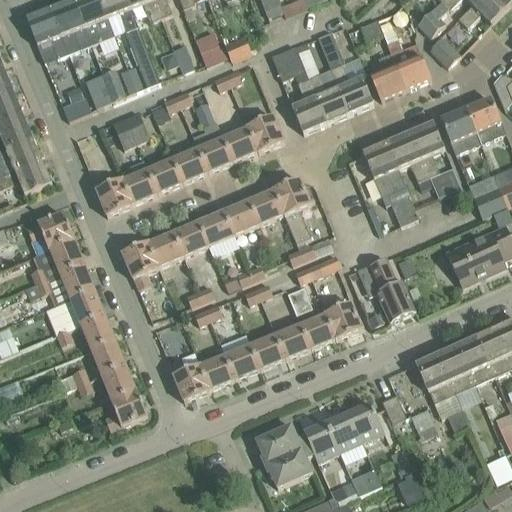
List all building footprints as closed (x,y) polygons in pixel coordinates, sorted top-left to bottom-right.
[(116,41),(111,29),(109,23),(100,0),(87,0),(76,4),(93,50),(116,41)] [(127,0),(100,0),(109,23),(121,18),(127,35),(139,31),(132,14),(127,0)] [(154,0),(127,0),(132,14),(145,9),(152,27),(154,26),(163,23),(154,0)] [(154,0),(163,23),(173,19),(166,0),(154,0)] [(180,0),(186,14),(193,11),(196,10),(192,0),(180,0)] [(261,0),(270,22),(273,21),(274,22),(283,19),(282,17),(284,17),(282,11),(278,0),(261,0)] [(331,2),(330,0),(304,0),(305,2),(308,10),(331,2)] [(450,0),(443,7),(420,29),(434,43),(447,30),(441,23),(450,14),(451,15),(466,1),(475,10),(475,12),(486,0),(450,0)] [(511,9),(511,7),(504,0),(486,0),(475,12),(461,26),(469,34),(483,20),(492,30),(511,9)] [(305,2),(282,11),(284,17),(286,21),(309,12),(308,10),(305,2)] [(82,54),(93,50),(76,4),(53,13),(63,40),(70,58),(82,53),(82,54)] [(193,11),(186,14),(190,26),(191,27),(198,24),(193,11)] [(63,40),(53,13),(28,23),(39,50),(46,69),(70,59),(70,58),(63,40)] [(369,45),(385,39),(380,25),(364,32),(369,45)] [(127,35),(149,92),(161,87),(139,31),(127,35)] [(396,34),(385,39),(393,59),(408,96),(433,85),(417,49),(404,55),(399,45),(400,44),(396,34)] [(222,54),(215,37),(197,45),(208,72),(232,62),(228,51),(222,54)] [(319,42),(332,73),(346,67),(333,37),(319,42)] [(232,62),(233,66),(254,58),(247,41),(227,48),(228,51),(232,62)] [(432,55),(448,72),(461,60),(445,43),(432,55)] [(196,74),(186,48),(175,53),(185,78),(196,74)] [(328,129),(296,52),(275,61),(285,87),(298,81),(308,106),(293,112),(305,139),(328,129)] [(175,57),(163,62),(168,74),(180,69),(175,57)] [(393,59),(380,64),(385,78),(372,83),(382,106),(408,96),(393,59)] [(340,92),(352,119),(375,109),(364,83),(369,81),(360,61),(346,67),(332,73),(333,74),(340,92)] [(137,71),(129,74),(138,96),(145,93),(137,71)] [(0,102),(15,96),(6,73),(0,75),(0,102)] [(105,79),(115,106),(127,101),(116,74),(105,79)] [(138,96),(129,74),(123,76),(131,98),(138,96)] [(244,86),(239,74),(228,79),(233,91),(244,86)] [(333,74),(310,84),(329,129),(352,119),(340,92),(333,74)] [(87,86),(98,113),(115,106),(105,79),(87,86)] [(233,91),(228,79),(216,83),(221,96),(233,91)] [(495,88),(507,117),(511,112),(511,82),(503,79),(495,88)] [(80,91),(67,96),(72,107),(85,101),(80,91)] [(178,101),(183,112),(194,107),(189,96),(178,100),(178,101)] [(0,128),(24,119),(15,97),(0,102),(0,128)] [(165,106),(170,117),(183,112),(178,101),(165,106)] [(64,112),(70,127),(92,117),(86,103),(64,112)] [(493,104),(468,114),(482,149),(507,139),(493,104)] [(194,141),(199,154),(210,178),(235,167),(220,132),(219,132),(209,107),(196,112),(206,136),(194,141)] [(482,149),(468,114),(442,124),(457,160),(472,153),(482,149)] [(141,118),(128,123),(138,148),(151,143),(141,118)] [(0,140),(2,140),(7,153),(34,142),(24,119),(0,128),(0,140)] [(275,120),(250,131),(261,158),(286,147),(275,120)] [(245,121),(220,132),(235,167),(259,157),(260,158),(261,158),(250,131),(249,131),(245,121)] [(138,148),(128,123),(115,129),(126,153),(138,148)] [(435,128),(411,138),(430,182),(432,181),(436,190),(441,202),(463,192),(454,172),(441,178),(434,160),(446,154),(435,128)] [(98,136),(83,142),(91,162),(105,157),(98,136)] [(411,138),(388,147),(400,174),(412,169),(419,187),(420,186),(430,182),(411,138)] [(0,182),(43,165),(34,142),(7,153),(12,165),(0,170),(0,182)] [(400,174),(388,147),(364,157),(375,184),(383,202),(387,212),(394,209),(412,202),(407,192),(400,174)] [(199,154),(174,164),(184,189),(210,178),(199,154)] [(353,165),(365,192),(370,190),(375,201),(378,200),(362,161),(353,165)] [(174,164),(149,175),(159,199),(184,189),(174,164)] [(43,165),(0,182),(0,195),(3,195),(21,187),(26,200),(53,189),(43,165)] [(124,184),(123,184),(134,210),(159,199),(149,175),(145,166),(131,172),(135,181),(125,185),(124,184)] [(134,210),(123,184),(110,190),(101,169),(90,174),(99,195),(98,195),(109,222),(134,210)] [(430,182),(420,186),(424,195),(436,190),(432,181),(430,182)] [(276,195),(287,220),(298,248),(313,241),(301,214),(312,209),(301,184),(276,195)] [(511,187),(500,193),(509,214),(511,212),(511,187)] [(509,214),(500,193),(475,202),(485,224),(494,220),(509,214)] [(275,196),(251,206),(261,229),(285,219),(286,220),(287,220),(276,195),(275,195),(275,196)] [(412,202),(394,209),(403,232),(422,224),(412,202)] [(251,206),(226,217),(235,240),(261,229),(251,206)] [(511,222),(509,214),(494,220),(499,232),(511,227),(511,222)] [(226,217),(200,227),(210,250),(235,240),(226,217)] [(52,254),(76,244),(66,218),(40,229),(28,234),(39,259),(52,254)] [(200,227),(175,238),(185,261),(190,273),(203,267),(209,283),(222,277),(215,260),(210,250),(200,227)] [(503,265),(511,260),(511,244),(507,232),(449,259),(464,291),(507,272),(503,265)] [(0,234),(0,249),(11,245),(6,233),(0,234)] [(150,247),(149,248),(160,273),(161,273),(161,271),(185,261),(175,238),(151,248),(150,247)] [(330,242),(302,254),(307,266),(335,254),(330,242)] [(50,284),(86,270),(76,245),(77,245),(76,244),(52,254),(39,259),(33,262),(39,276),(46,273),(50,284)] [(160,273),(149,248),(124,259),(135,285),(136,284),(145,306),(157,301),(148,279),(160,273)] [(307,266),(302,254),(289,260),(295,272),(307,266)] [(337,260),(309,272),(315,284),(342,273),(337,260)] [(390,264),(371,272),(381,297),(379,298),(392,328),(416,317),(403,287),(400,288),(390,264)] [(73,305),(96,295),(86,270),(50,284),(55,296),(50,298),(56,311),(73,305)] [(262,270),(251,275),(256,287),(267,282),(262,270)] [(315,284),(309,272),(297,278),(302,290),(315,284)] [(33,278),(38,289),(50,284),(46,273),(39,276),(33,278)] [(256,287),(251,275),(238,280),(243,292),(256,287)] [(50,284),(38,289),(43,301),(50,298),(55,296),(50,284)] [(270,289),(257,294),(262,306),(275,301),(270,289)] [(212,290),(200,295),(205,307),(217,302),(212,290)] [(306,293),(289,300),(298,320),(314,313),(306,293)] [(262,306),(257,294),(246,299),(251,311),(262,306)] [(83,330),(107,320),(96,295),(73,305),(77,316),(62,322),(62,324),(52,328),(53,330),(42,334),(46,345),(83,330)] [(205,307),(200,295),(188,300),(193,313),(205,307)] [(323,307),(327,318),(338,345),(364,334),(362,331),(348,297),(323,307)] [(219,309),(207,314),(212,326),(224,321),(219,309)] [(212,326),(207,314),(196,319),(201,331),(212,326)] [(327,320),(302,330),(312,354),(337,344),(337,345),(338,345),(327,318),(327,320)] [(372,323),(376,332),(386,328),(382,319),(372,323)] [(93,356),(117,346),(107,320),(83,330),(93,356)] [(511,326),(498,333),(511,363),(511,326)] [(302,330),(277,340),(287,365),(312,354),(302,330)] [(0,360),(17,355),(8,332),(0,334),(0,360)] [(511,363),(498,333),(478,342),(496,382),(511,374),(511,363)] [(74,347),(70,335),(57,341),(62,352),(74,347)] [(277,340),(251,350),(261,375),(287,365),(277,340)] [(478,342),(458,351),(476,391),(496,382),(478,342)] [(104,381),(127,371),(117,346),(93,356),(104,381)] [(251,350),(226,361),(236,385),(261,375),(251,350)] [(458,351),(438,360),(456,400),(476,391),(458,351)] [(456,400),(438,360),(418,369),(430,397),(431,396),(436,409),(456,400)] [(201,369),(200,370),(211,396),(212,396),(212,395),(236,385),(226,361),(201,371),(201,369)] [(211,396),(200,370),(188,375),(183,364),(171,369),(176,380),(175,381),(185,407),(211,396)] [(104,381),(114,406),(139,396),(138,395),(137,396),(127,371),(104,381)] [(65,397),(79,391),(90,386),(85,374),(60,384),(65,397)] [(0,391),(0,405),(23,396),(18,385),(0,391)] [(90,386),(79,391),(83,402),(95,397),(90,386)] [(114,406),(113,407),(118,419),(107,424),(112,436),(123,432),(149,422),(139,396),(114,406)] [(384,407),(393,429),(408,422),(398,401),(384,407)] [(373,408),(350,418),(364,449),(386,439),(373,408)] [(413,421),(419,436),(435,429),(429,414),(413,421)] [(462,414),(449,420),(450,421),(457,438),(471,432),(462,414)] [(497,424),(511,456),(511,417),(497,424)] [(350,418),(328,428),(342,459),(364,449),(350,418)] [(299,443),(303,454),(308,464),(316,461),(319,469),(342,459),(328,428),(306,438),(307,440),(299,443)] [(268,459),(272,468),(303,454),(299,443),(293,430),(258,446),(265,461),(268,459)] [(303,454),(272,468),(276,476),(272,478),(279,493),(314,478),(308,464),(303,454)] [(404,454),(393,459),(403,482),(412,477),(413,477),(404,454)] [(351,486),(356,498),(358,502),(381,492),(372,474),(350,483),(351,486)] [(412,477),(405,481),(407,485),(398,488),(408,510),(425,502),(416,481),(414,481),(412,477)] [(356,498),(351,486),(341,490),(346,503),(356,498)] [(492,498),(484,502),(489,510),(496,505),(492,498)]
